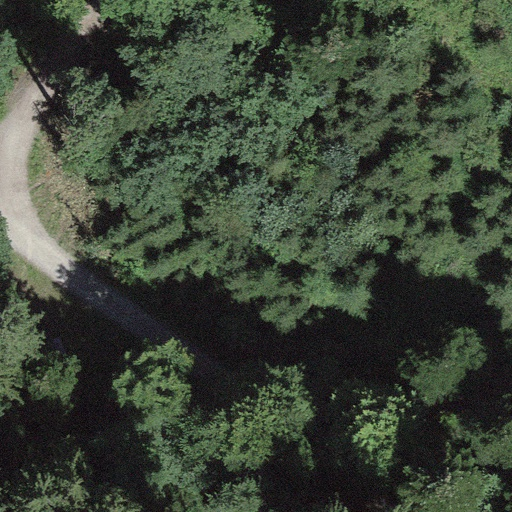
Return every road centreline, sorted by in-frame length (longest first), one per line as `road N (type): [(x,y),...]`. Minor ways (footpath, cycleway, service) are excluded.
road 1 (track): [(418,511),(0,227)]
road 2 (track): [(0,158),(110,0)]
